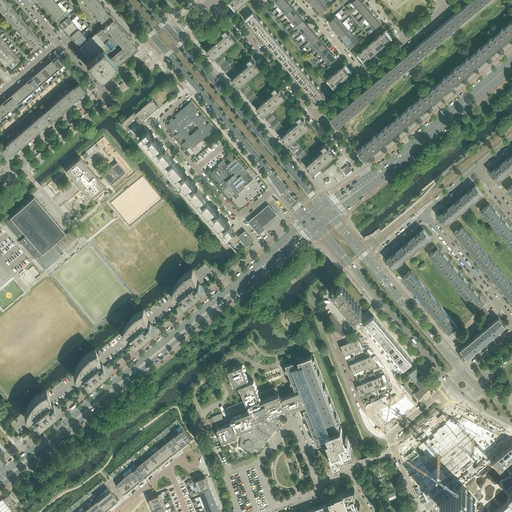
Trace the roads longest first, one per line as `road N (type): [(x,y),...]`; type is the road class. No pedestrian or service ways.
road 1 (secondary): [(0,486),(316,226)]
road 2 (secondary): [(307,216),(0,474)]
road 3 (secondary): [(322,205),(174,33)]
road 4 (residential): [(278,184),(234,213),(162,127),(165,114),(195,88)]
road 5 (tertiary): [(464,372),(331,215)]
road 6 (tertiary): [(316,226),(448,383)]
road 7 (secondary): [(511,56),(364,178)]
road 8 (secondary): [(370,184),(511,67)]
road 9 (residential): [(314,119),(213,0)]
road 10 (residential): [(511,319),(423,213)]
road 11 (secondary): [(195,88),(278,184)]
road 12 (residential): [(7,176),(102,93)]
